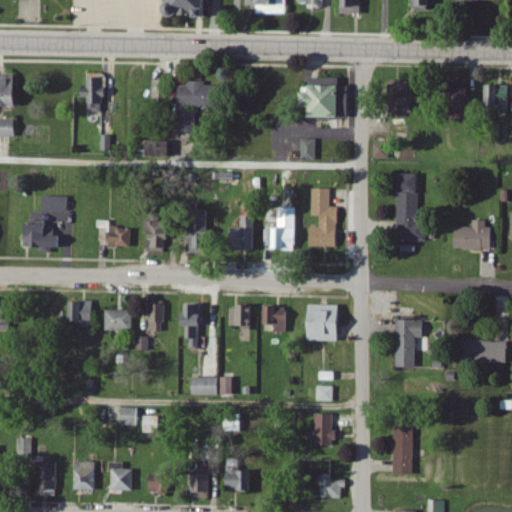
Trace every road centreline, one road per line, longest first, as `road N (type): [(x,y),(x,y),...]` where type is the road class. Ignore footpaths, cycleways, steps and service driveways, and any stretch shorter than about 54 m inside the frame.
road 1 (secondary): [(511,54),(0,43)]
road 2 (residential): [(511,286),(0,276)]
road 3 (residential): [(361,511),(361,51)]
